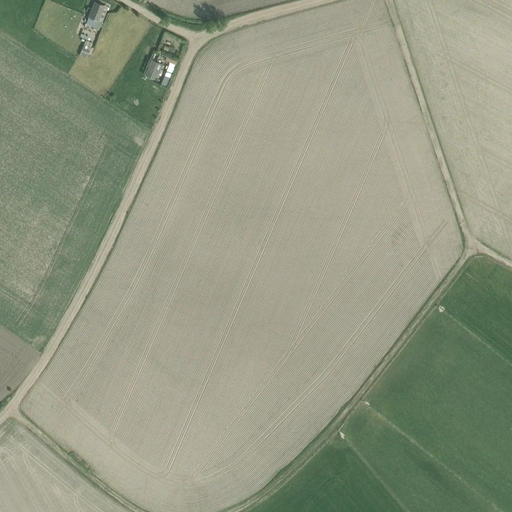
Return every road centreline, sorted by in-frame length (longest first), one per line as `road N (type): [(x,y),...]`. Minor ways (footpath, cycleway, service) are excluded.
road 1 (track): [(9,408),(73,313),(123,215),(192,36)]
road 2 (track): [(238,511),(289,474),(351,406),(474,246)]
road 3 (track): [(474,246),(434,144),(393,0)]
road 4 (track): [(9,408),(125,511)]
road 5 (track): [(192,36),(316,0)]
